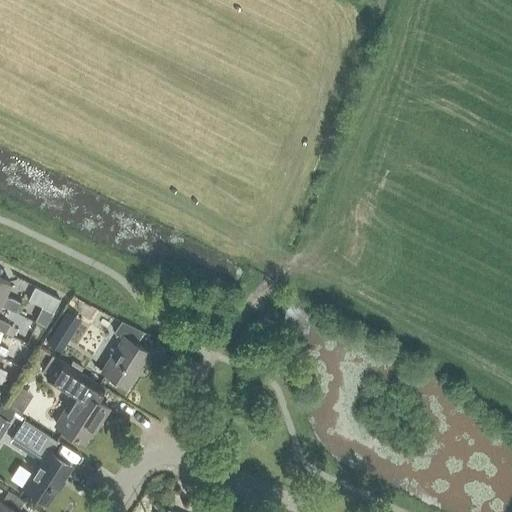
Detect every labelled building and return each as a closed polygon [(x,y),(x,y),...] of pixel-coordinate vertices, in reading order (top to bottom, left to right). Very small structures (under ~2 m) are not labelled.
[(0,278),(0,305),(15,312),(19,303),(3,296),(9,283),(0,278)] [(34,287),(27,300),(40,307),(52,313),(59,300),(34,287)] [(40,307),(33,321),(45,327),(52,313),(40,307)] [(0,331),(5,334),(9,325),(0,320),(0,331)] [(61,320),(46,343),(58,351),(72,327),(61,320)] [(122,338),(101,372),(126,387),(148,352),(135,344),(143,332),(121,321),(113,333),(122,338)] [(15,362),(23,366),(29,355),(21,350),(15,362)] [(46,380),(73,398),(55,425),(82,442),(97,419),(99,421),(107,408),(98,402),(106,390),(59,360),(46,380)] [(0,416),(0,437),(9,423),(6,420),(0,416)] [(57,442),(24,420),(12,438),(42,458),(23,488),(46,503),(70,466),(50,453),(57,442)] [(16,511),(1,502),(0,503),(0,511),(16,511)]
